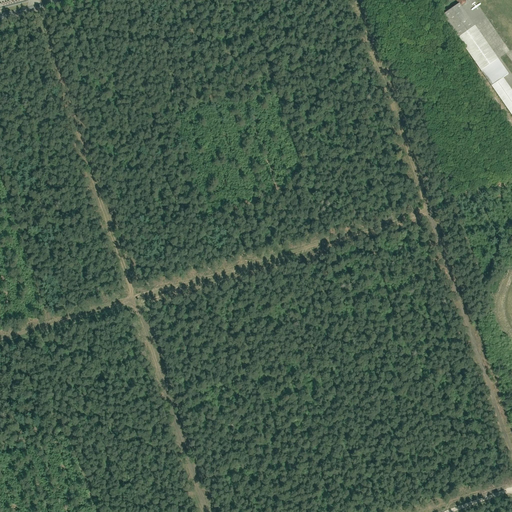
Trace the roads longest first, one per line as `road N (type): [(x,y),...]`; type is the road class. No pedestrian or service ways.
road 1 (track): [(0,339),(511,176)]
road 2 (track): [(38,8),(206,511)]
road 3 (track): [(360,0),(511,458)]
road 4 (track): [(511,126),(430,0)]
